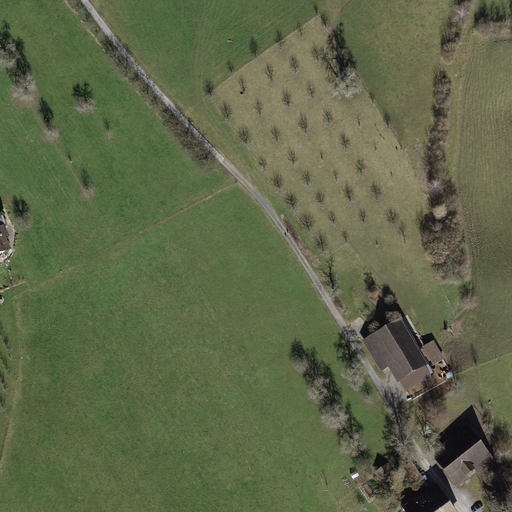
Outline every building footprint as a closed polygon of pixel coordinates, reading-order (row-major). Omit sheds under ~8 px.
[(3,219),(0,220),(0,257),(16,251),(3,219)] [(398,323),(365,343),(382,373),(386,370),(397,388),(426,370),(398,323)] [(432,342),(420,348),(431,368),(442,361),(432,342)] [(467,427),(429,456),(452,487),(491,458),(467,427)] [(454,511),(434,482),(402,504),(407,511),(454,511)]
